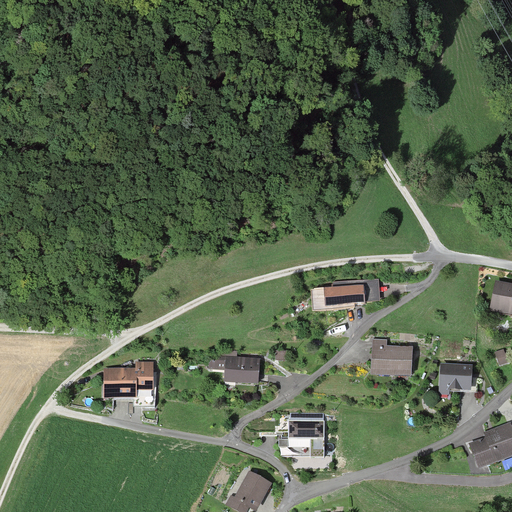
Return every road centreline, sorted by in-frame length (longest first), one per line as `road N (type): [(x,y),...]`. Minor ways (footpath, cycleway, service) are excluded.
road 1 (track): [(330,0),(374,143),(435,257),(303,266),(230,286),(105,352),(45,406)]
road 2 (residential): [(511,267),(435,257),(433,274),(235,428),(233,444)]
road 3 (track): [(102,421),(45,406),(0,497)]
road 4 (residential): [(388,466),(450,439),(511,388)]
road 5 (residential): [(102,421),(233,444)]
road 6 (track): [(128,338),(0,328)]
road 7 (residential): [(511,475),(433,480),(388,466)]
